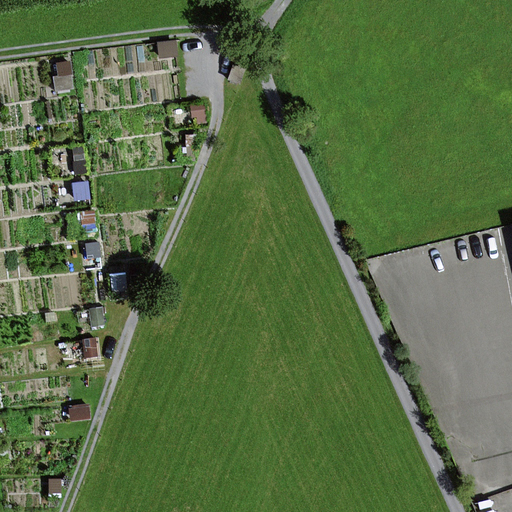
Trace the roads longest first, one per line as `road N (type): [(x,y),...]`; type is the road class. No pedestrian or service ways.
road 1 (track): [(63,511),(211,139),(217,78),(209,34)]
road 2 (track): [(0,59),(209,34)]
